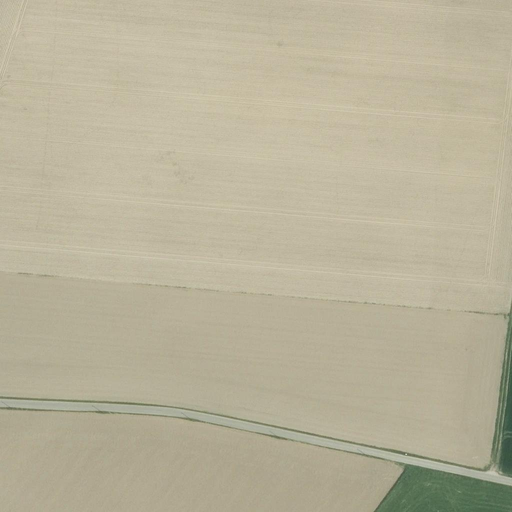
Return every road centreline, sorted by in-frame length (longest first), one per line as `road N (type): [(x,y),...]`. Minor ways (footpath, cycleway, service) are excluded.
road 1 (unclassified): [(511,482),(176,412),(0,403)]
road 2 (track): [(511,324),(495,479)]
